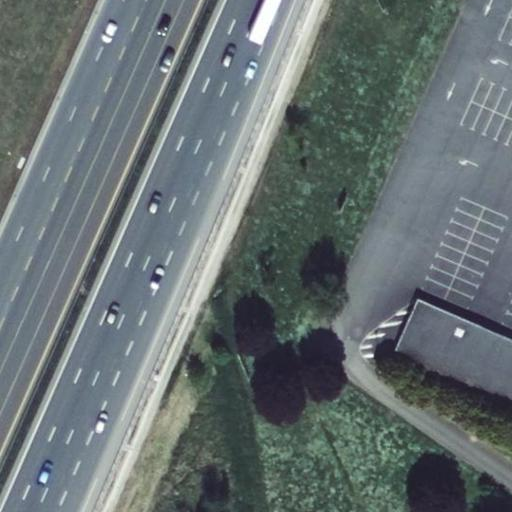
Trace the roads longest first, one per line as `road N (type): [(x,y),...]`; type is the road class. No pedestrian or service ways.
road 1 (motorway): [(172,0),(0,390)]
road 2 (motorway): [(123,306),(258,0)]
road 3 (motorway): [(31,511),(123,306)]
road 4 (motorway): [(52,511),(123,306)]
